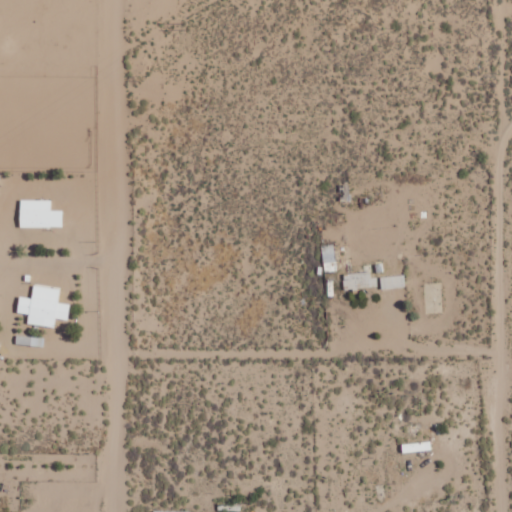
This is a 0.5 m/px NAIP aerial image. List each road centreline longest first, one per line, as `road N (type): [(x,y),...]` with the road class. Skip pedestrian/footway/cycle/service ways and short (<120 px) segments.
road 1 (residential): [(115,0),(113,511)]
road 2 (residential): [(503,511),(498,157),(507,129)]
road 3 (track): [(507,129),(499,106),(499,0)]
